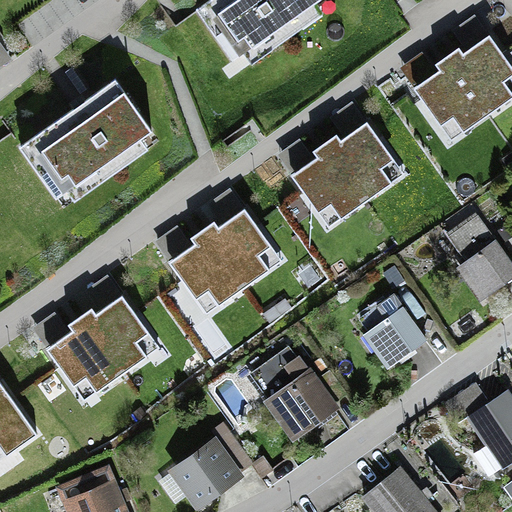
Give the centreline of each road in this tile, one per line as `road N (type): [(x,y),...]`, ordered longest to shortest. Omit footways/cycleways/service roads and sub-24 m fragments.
road 1 (residential): [(470,0),(0,328)]
road 2 (residential): [(511,328),(251,511)]
road 3 (residential): [(129,0),(0,93)]
